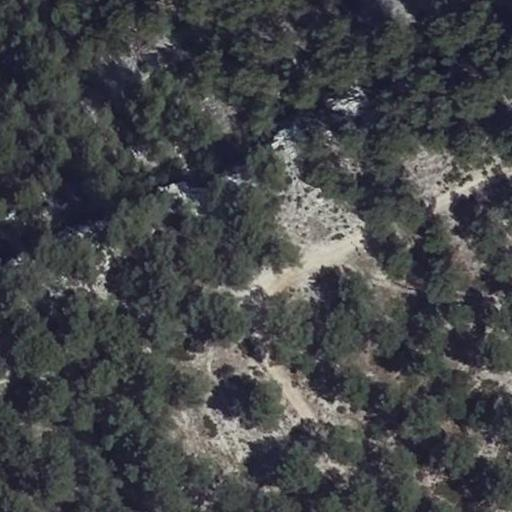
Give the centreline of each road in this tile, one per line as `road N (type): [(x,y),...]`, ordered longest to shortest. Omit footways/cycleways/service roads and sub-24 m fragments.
road 1 (track): [(356,511),(274,368),(272,297),(337,248),(511,175)]
road 2 (track): [(0,390),(149,310),(205,293),(272,297)]
